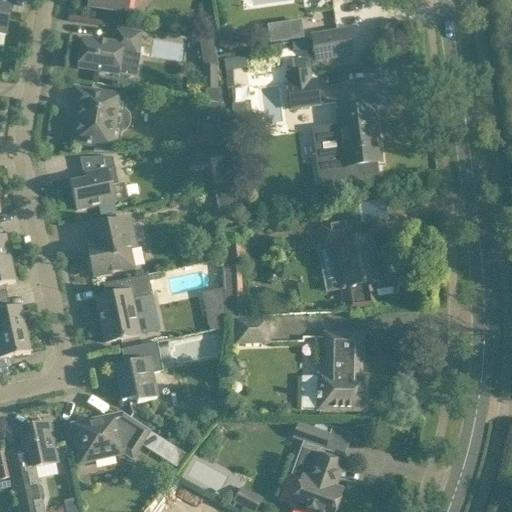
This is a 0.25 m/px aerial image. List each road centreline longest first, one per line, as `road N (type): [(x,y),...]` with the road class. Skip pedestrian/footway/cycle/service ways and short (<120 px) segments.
road 1 (tertiary): [(443,511),(468,435),(483,324),(477,149),(457,0)]
road 2 (unclassified): [(0,392),(46,379),(51,352),(20,170),(38,0)]
